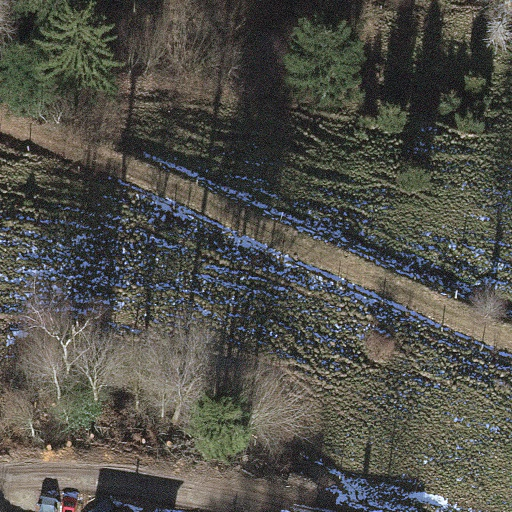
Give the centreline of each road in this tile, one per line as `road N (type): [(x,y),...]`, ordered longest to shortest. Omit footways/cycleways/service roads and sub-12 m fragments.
road 1 (track): [(511,344),(62,134),(0,117)]
road 2 (track): [(258,511),(162,493),(0,481)]
